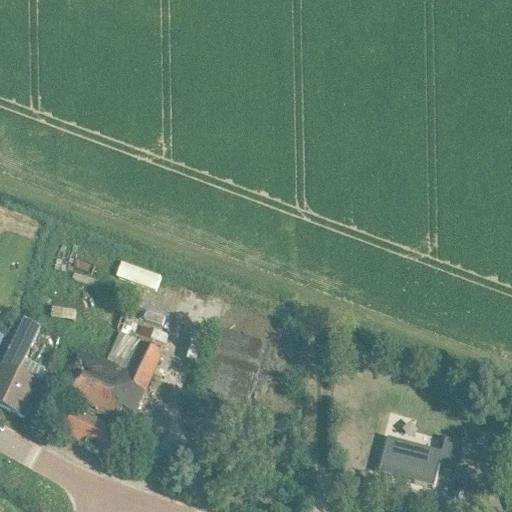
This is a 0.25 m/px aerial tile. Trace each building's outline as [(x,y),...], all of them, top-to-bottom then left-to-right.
[(133,301),(127,323),(137,325),(143,304),(133,301)] [(0,408),(24,420),(33,402),(39,390),(38,390),(46,373),(26,363),(42,330),(25,322),(0,372),(0,407),(0,408)] [(238,426),(240,420),(261,344),(216,332),(194,414),(238,426)] [(134,416),(162,355),(120,335),(105,368),(70,352),(63,368),(52,363),(46,376),(69,387),(63,399),(79,407),(64,440),(107,460),(119,436),(112,433),(122,411),(134,416)] [(469,422),(472,414),(460,410),(457,418),(469,422)] [(388,442),(379,477),(434,493),(439,472),(454,476),(461,448),(445,444),(442,458),(388,442)]
